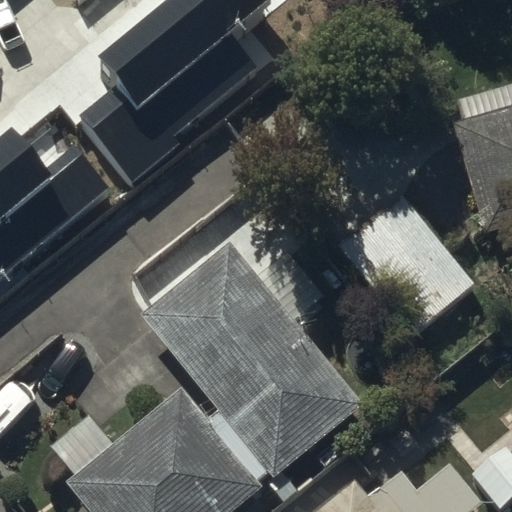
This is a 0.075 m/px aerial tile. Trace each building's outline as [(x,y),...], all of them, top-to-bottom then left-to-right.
[(156,0),(83,61),(162,155),(262,73),(256,65),(303,26),(281,0),(156,0)] [(511,91),(461,107),(467,127),(450,132),(483,236),(511,227),(511,91)] [(474,290),(401,199),(338,249),(411,340),(474,290)] [(362,409),(228,246),(139,318),(218,414),(206,424),(180,393),(65,487),(85,511),(233,511),(261,490),(258,486),(267,478),(271,483),(267,487),(281,505),(298,491),(283,474),(362,409)] [(477,511),(481,509),(447,467),(413,493),(398,474),(364,502),(352,487),(320,511),(477,511)]
